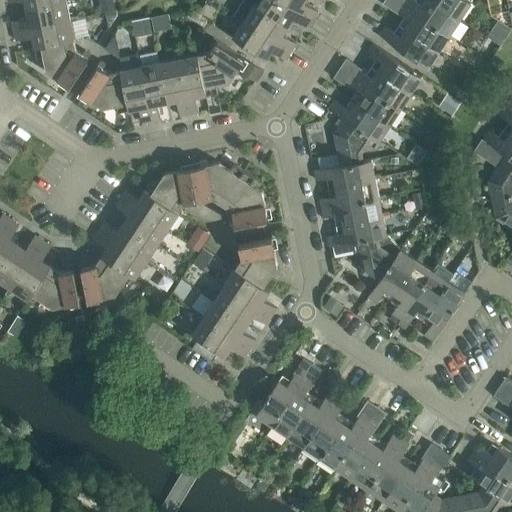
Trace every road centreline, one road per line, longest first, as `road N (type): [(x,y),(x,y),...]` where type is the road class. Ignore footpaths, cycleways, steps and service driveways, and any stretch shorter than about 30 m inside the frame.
road 1 (residential): [(275,127),(92,158),(5,103),(0,78)]
road 2 (residential): [(120,341),(231,411),(305,312)]
road 3 (residential): [(275,127),(314,284),(305,312)]
road 4 (residential): [(364,0),(275,127)]
road 5 (residential): [(416,384),(465,414),(511,338)]
road 6 (residential): [(305,312),(416,384)]
road 7 (residential): [(487,279),(416,384)]
